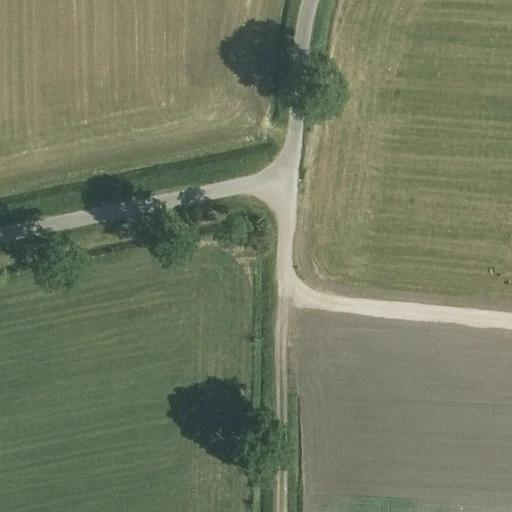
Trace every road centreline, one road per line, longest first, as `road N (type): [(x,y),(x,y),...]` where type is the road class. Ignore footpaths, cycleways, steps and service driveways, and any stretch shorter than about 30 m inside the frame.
road 1 (unclassified): [(0,237),(289,179)]
road 2 (track): [(280,511),(283,278)]
road 3 (unclassified): [(289,179),(311,0)]
